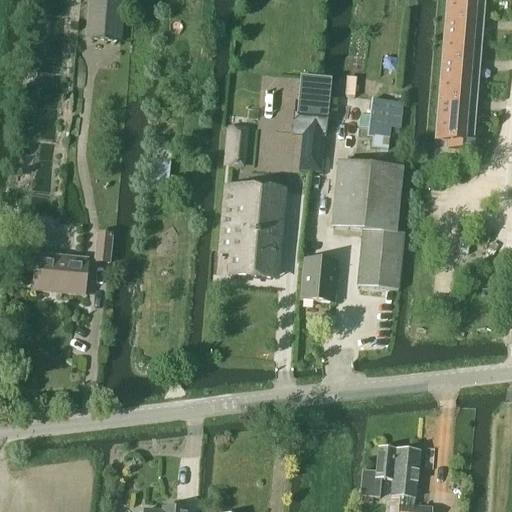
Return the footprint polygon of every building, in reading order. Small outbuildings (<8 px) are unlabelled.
[(120,45),(124,0),(88,0),(84,41),(120,45)] [(446,0),(434,142),(448,143),(447,150),(472,152),(484,0),(460,0),(460,1),(446,0)] [(386,151),(388,133),(388,129),(401,131),(403,104),(369,101),(367,116),(359,115),(358,127),(366,128),(365,139),(371,139),(370,149),(386,151)] [(254,104),(252,139),(279,142),(281,106),(254,104)] [(226,128),(222,168),(244,170),(248,130),(226,128)] [(151,152),(148,189),(167,191),(170,154),(162,154),(151,152)] [(396,293),(402,236),(394,235),(400,172),(336,165),(329,229),(361,233),(355,288),(396,293)] [(282,197),(265,196),(225,192),(218,257),(230,259),(228,280),(268,284),(270,262),(275,263),(282,197)] [(108,265),(111,237),(97,235),(94,264),(108,265)] [(467,257),(468,241),(458,240),(457,256),(467,257)] [(35,258),(31,293),(82,298),(86,263),(35,258)] [(300,261),(296,302),(331,305),(335,264),(300,261)] [(359,498),(358,505),(371,506),(371,500),(378,500),(380,481),(382,481),(382,482),(384,482),(392,482),(389,511),(427,511),(413,510),(418,455),(377,451),(375,474),(361,473),(358,498),(359,498)]
